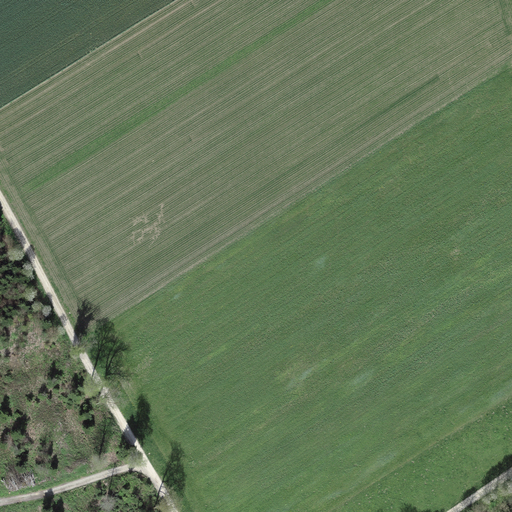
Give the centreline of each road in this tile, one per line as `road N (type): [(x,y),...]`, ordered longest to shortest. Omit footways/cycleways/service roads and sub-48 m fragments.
road 1 (track): [(0,200),(139,466)]
road 2 (track): [(0,504),(139,466)]
